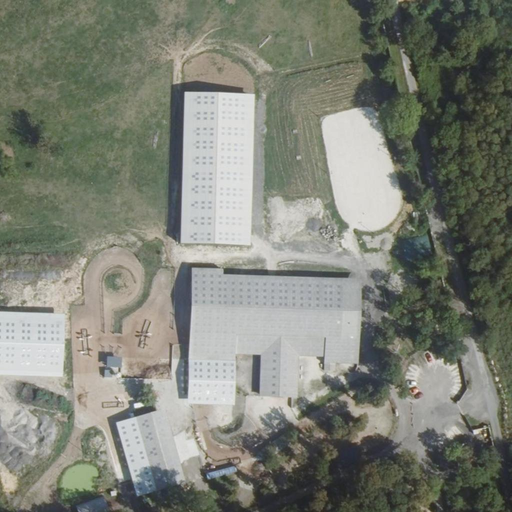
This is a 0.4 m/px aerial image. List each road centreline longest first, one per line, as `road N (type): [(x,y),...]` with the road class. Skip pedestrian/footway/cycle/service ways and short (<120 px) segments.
road 1 (unclassified): [(393,0),(486,404)]
road 2 (unknown): [(482,387),(236,511)]
road 3 (unclassified): [(486,404),(264,511)]
